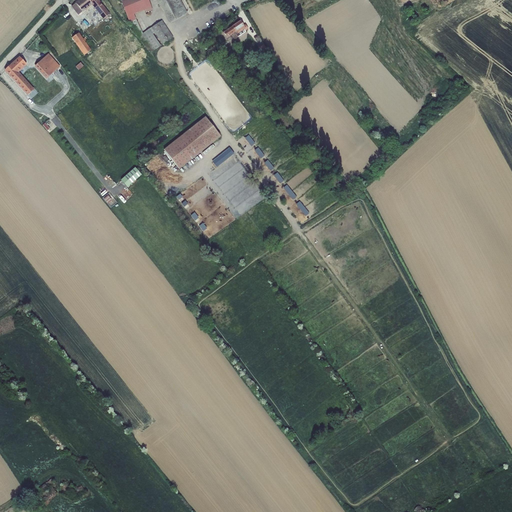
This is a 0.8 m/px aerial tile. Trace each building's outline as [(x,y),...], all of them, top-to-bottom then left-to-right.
[(87,0),(86,0),(78,7),(73,10),(79,18),(84,15),(94,7),(106,22),(97,30),(92,23),(86,28),(92,35),(101,46),(121,29),(111,18),(96,0),(89,0),(88,1),(87,0)] [(130,18),(129,18),(134,30),(136,34),(158,55),(171,41),(157,27),(152,34),(143,26),(137,20),(146,15),(148,18),(156,15),(153,9),(149,0),(121,0),(124,6),(130,18)] [(159,0),(162,3),(175,16),(191,0),(190,0),(159,0)] [(430,10),(435,7),(432,0),(427,3),(430,10)] [(173,39),(182,30),(168,16),(159,25),(173,39)] [(239,24),(226,33),(233,43),(246,33),(239,24)] [(256,45),(261,42),(256,34),(251,37),(256,45)] [(85,37),(96,51),(98,49),(86,36),(85,37)] [(82,39),(93,53),(96,51),(85,37),(82,39)] [(76,44),(87,58),(93,53),(82,39),(76,44)] [(33,52),(27,57),(32,63),(38,58),(33,52)] [(62,65),(68,72),(78,64),(72,56),(62,65)] [(22,62),(7,74),(27,99),(33,95),(18,76),(27,69),(22,62)] [(54,78),(44,65),(37,70),(47,84),(54,78)] [(206,120),(163,150),(177,171),(220,140),(206,120)] [(135,168),(120,179),(126,187),(141,176),(135,168)]
